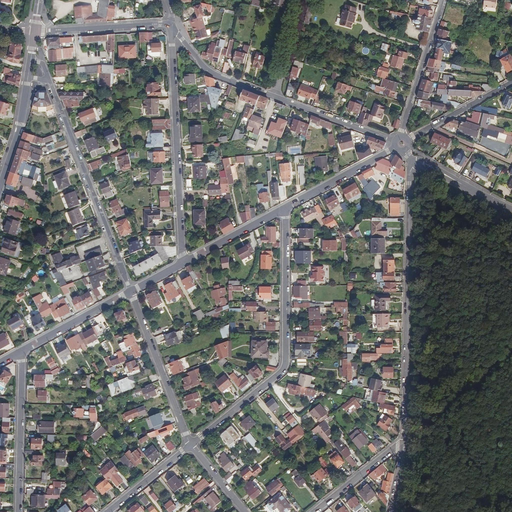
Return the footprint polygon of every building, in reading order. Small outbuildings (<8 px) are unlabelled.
[(76,9),(76,18),(75,18),(76,24),(86,24),(107,22),(107,17),(109,7),(109,0),(101,0),(99,17),(88,18),(88,8),(76,9)] [(276,0),(275,6),(285,9),(287,0),(276,0)] [(484,0),(483,7),(496,9),(497,0),(484,0)] [(354,19),(355,20),(357,15),(356,14),(357,10),(346,6),(345,11),(344,11),(342,16),(343,16),(340,26),(351,29),(353,23),(354,19)] [(198,19),(204,18),(201,8),(200,7),(195,8),(198,19)] [(309,8),(304,24),(309,25),(313,9),(309,8)] [(419,15),(432,18),(433,12),(429,12),(420,9),(419,15)] [(417,28),(429,32),(432,23),(432,18),(419,15),(419,16),(418,20),(417,20),(415,21),(413,20),(413,23),(415,23),(416,22),(418,23),(417,28)] [(196,20),(190,22),(191,26),(194,26),(195,29),(197,38),(199,37),(200,40),(209,37),(204,18),(198,19),(196,20)] [(475,33),(478,20),(468,18),(466,24),(474,26),(473,28),(472,28),(471,32),(475,33)] [(439,36),(439,40),(449,42),(449,39),(448,39),(450,33),(443,31),(444,28),(447,28),(449,24),(442,22),(437,36),(439,36)] [(141,42),(149,42),(148,33),(140,33),(141,42)] [(115,47),(115,35),(80,37),(81,42),(84,42),(108,41),(108,52),(110,52),(111,58),(112,58),(112,64),(102,64),(103,66),(99,66),(99,74),(101,74),(110,73),(114,73),(114,69),(115,47)] [(482,38),(467,36),(463,60),(478,62),(482,38)] [(72,42),(72,37),(47,38),(48,47),(47,50),(50,50),(49,62),(61,61),(61,59),(73,58),(72,52),(74,52),(73,48),(61,49),(60,43),(72,42)] [(232,40),(229,50),(235,52),(238,42),(232,40)] [(450,50),(451,43),(449,42),(439,40),(438,44),(446,46),(445,49),(450,50)] [(221,43),(218,42),(217,47),(213,62),(218,63),(222,49),(220,49),(221,43)] [(161,57),(161,52),(161,44),(157,45),(157,43),(154,43),(154,45),(152,45),(152,46),(148,46),(148,55),(153,58),(161,57)] [(10,55),(21,56),(22,47),(20,45),(12,44),(10,55)] [(443,51),(443,54),(449,55),(450,50),(445,49),(446,46),(438,44),(437,49),(438,49),(443,51)] [(249,53),(251,47),(245,45),(243,53),(237,52),(236,55),(234,61),(243,63),(246,63),(249,53)] [(120,46),(120,58),(136,57),(135,46),(120,46)] [(203,59),(213,62),(217,47),(213,46),(212,49),(210,49),(208,57),(204,56),(203,59)] [(406,60),(408,55),(400,52),(400,51),(395,49),(394,56),(396,56),(404,59),(406,60)] [(429,67),(440,70),(439,72),(441,73),(444,73),(445,66),(444,64),(445,63),(441,62),(443,54),(443,51),(438,49),(434,60),(429,59),(427,67),(429,67)] [(235,52),(229,50),(227,57),(233,59),(234,55),(235,52)] [(495,59),(500,60),(505,57),(502,52),(497,51),(495,59)] [(19,63),(21,56),(10,55),(9,61),(19,63)] [(266,57),(257,55),(254,67),(263,70),(266,57)] [(511,69),(511,57),(511,55),(505,57),(500,60),(504,68),(505,67),(507,72),(511,70),(511,69)] [(401,70),(404,59),(396,56),(394,56),(390,66),(401,70)] [(293,69),(290,80),(295,81),(296,81),(299,70),(298,69),(299,67),(302,68),(304,64),(295,61),(293,69)] [(68,75),(67,66),(57,67),(56,67),(57,76),(68,75)] [(99,74),(99,66),(76,68),(77,76),(99,74)] [(380,67),(377,77),(383,79),(386,80),(389,70),(380,67)] [(19,87),(21,77),(13,74),(10,73),(6,73),(5,74),(3,82),(8,83),(19,87)] [(110,73),(101,74),(100,86),(110,86),(110,82),(110,73)] [(215,84),(214,80),(207,77),(204,75),(205,77),(209,96),(211,105),(211,107),(216,108),(222,90),(214,88),(215,84)] [(196,85),(195,80),(195,76),(185,76),(186,86),(196,85)] [(386,80),(383,79),(380,88),(396,92),(397,89),(398,89),(400,89),(400,88),(399,87),(398,86),(398,84),(386,80)] [(433,83),(423,80),(419,92),(429,94),(430,92),(433,83)] [(148,84),(149,96),(161,95),(161,90),(159,90),(159,84),(148,84)] [(347,91),(350,92),(352,87),(340,84),(337,92),(345,95),(347,91)] [(315,100),(317,96),(319,92),(300,86),(297,96),(309,100),(310,98),(315,100)] [(380,88),(376,86),(374,91),(380,93),(394,98),(396,92),(380,88)] [(240,100),(256,106),(260,96),(243,90),(240,100)] [(429,94),(419,92),(417,98),(428,101),(429,96),(432,96),(432,94),(429,94)] [(37,94),(32,110),(38,112),(46,112),(48,118),(49,118),(50,119),(57,117),(48,93),(37,94)] [(62,93),(60,94),(65,109),(80,107),(77,100),(86,100),(86,93),(62,93)] [(511,103),(511,97),(507,95),(503,106),(510,109),(511,103)] [(264,109),(268,99),(260,96),(256,106),(264,109)] [(159,106),(159,99),(144,100),(144,108),(146,109),(147,116),(159,115),(158,111),(157,110),(157,106),(159,106)] [(189,99),(189,108),(191,108),(191,113),(200,113),(200,103),(200,99),(189,99)] [(416,99),(416,101),(419,102),(418,106),(431,108),(430,112),(433,112),(434,109),(443,110),(444,105),(417,100),(416,99)] [(0,117),(3,118),(4,115),(5,115),(9,105),(0,101),(0,117)] [(357,114),(360,115),(362,111),(363,107),(361,106),(356,104),(350,102),(347,111),(357,114)] [(402,107),(403,106),(393,103),(391,108),(400,112),(401,111),(402,111),(403,111),(403,110),(403,109),(403,108),(402,107)] [(360,115),(357,124),(366,127),(368,121),(369,122),(372,120),(380,123),(383,115),(382,115),(384,108),(375,104),(371,116),(367,114),(367,113),(365,112),(362,111),(360,115)] [(482,106),(474,110),(497,115),(498,109),(482,106)] [(99,116),(96,108),(79,114),(83,123),(84,122),(86,126),(98,121),(96,117),(99,116)] [(253,115),(255,110),(249,108),(245,118),(251,120),(252,117),(253,116),(253,115)] [(468,123),(477,126),(481,113),(475,112),(473,121),(469,120),(468,123)] [(485,114),(481,128),(485,129),(495,132),(497,128),(486,125),(488,119),(495,120),(496,116),(485,114)] [(325,127),(327,121),(311,115),(310,121),(317,124),(316,125),(319,126),(320,125),(325,127)] [(253,116),(252,117),(251,120),(250,122),(247,130),(254,132),(254,134),(260,136),(262,131),(260,130),(263,120),(253,116)] [(286,124),(287,122),(279,119),(277,125),(272,123),(269,133),(282,138),(286,124)] [(393,127),(398,129),(401,121),(395,119),(393,127)] [(153,130),(170,130),(170,120),(152,121),(152,124),(164,124),(164,126),(153,126),(153,130)] [(307,135),(309,125),(295,120),(291,131),(302,134),(300,140),(306,141),(307,139),(307,135)] [(455,121),(446,126),(446,127),(454,131),(454,128),(460,130),(462,123),(455,121)] [(462,123),(460,130),(464,131),(464,133),(477,137),(481,127),(477,126),(468,123),(467,123),(466,125),(462,123)] [(190,144),(202,144),(201,139),(203,139),(202,127),(191,128),(191,139),(190,139),(190,144)] [(114,129),(104,134),(108,142),(114,140),(118,138),(114,129)] [(495,132),(485,129),(483,137),(488,138),(488,136),(493,137),(495,132)] [(235,136),(233,142),(243,140),(245,136),(239,136),(241,132),(238,131),(235,136)] [(24,133),(22,139),(34,143),(35,140),(45,144),(55,139),(54,135),(44,139),(24,133)] [(150,148),(163,148),(163,145),(164,145),(163,133),(152,134),(152,145),(150,145),(150,148)] [(511,146),(511,143),(511,137),(504,134),(499,133),(498,139),(497,141),(511,146)] [(450,141),(435,134),(431,142),(446,149),(450,141)] [(355,146),(353,136),(340,139),(343,150),(355,146)] [(386,143),(370,137),(367,144),(369,148),(376,150),(376,149),(381,150),(384,149),(386,143)] [(85,141),(89,151),(92,150),(93,151),(91,152),(93,158),(106,153),(104,147),(99,149),(99,148),(98,145),(96,141),(94,142),(92,138),(85,141)] [(247,145),(254,148),(257,142),(250,139),(247,145)] [(31,145),(22,141),(19,149),(42,156),(44,151),(30,146),(31,145)] [(203,145),(193,145),(193,151),(194,151),(194,158),(203,158),(203,145)] [(301,147),(288,147),(289,156),(302,155),(301,147)] [(42,156),(19,149),(16,156),(11,173),(24,177),(26,169),(23,168),(25,162),(25,159),(28,160),(29,157),(32,158),(32,159),(40,162),(42,156)] [(370,149),(369,149),(358,153),(360,162),(373,155),(372,153),(370,149)] [(122,169),(132,166),(128,152),(127,150),(110,156),(112,158),(125,153),(126,156),(119,158),(122,169)] [(133,160),(133,163),(140,163),(139,153),(131,154),(131,160),(133,160)] [(152,159),(152,163),(165,162),(164,153),(155,153),(149,154),(150,159),(152,159)] [(455,163),(464,168),(469,160),(460,154),(455,163)] [(401,184),(404,179),(406,179),(406,172),(404,172),(405,168),(402,166),(404,163),(396,155),(391,165),(381,161),(377,163),(378,165),(376,170),(387,174),(388,171),(394,173),(391,179),(401,184)] [(317,173),(322,172),(322,174),(326,174),(326,172),(328,172),(326,157),(316,158),(317,173)] [(224,162),(224,165),(226,173),(227,178),(229,189),(233,188),(231,181),(233,180),(232,175),(233,175),(229,159),(223,160),(224,162)] [(491,171),(476,164),(472,171),(487,178),(491,171)] [(282,179),(284,179),(284,182),(291,182),(291,178),(290,165),(281,166),(282,179)] [(33,181),(37,182),(41,170),(31,167),(27,179),(33,181)] [(194,167),(194,179),(207,178),(206,167),(194,167)] [(371,169),(362,174),(363,175),(358,177),(360,181),(364,179),(374,173),(371,169)] [(151,170),(152,184),(161,183),(160,177),(162,177),(162,170),(151,170)] [(56,177),(60,189),(71,185),(66,172),(56,177)] [(24,177),(11,173),(6,188),(13,191),(14,187),(16,187),(19,180),(22,181),(21,184),(31,188),(33,181),(27,179),(24,177)] [(221,192),(230,192),(229,189),(227,178),(221,178),(220,178),(221,185),(209,185),(209,194),(221,194),(221,192)] [(365,188),(372,194),(375,192),(379,187),(373,180),(368,185),(365,188)] [(106,199),(114,196),(112,191),(111,191),(109,187),(110,187),(109,183),(101,186),(106,199)] [(353,199),(361,193),(356,184),(344,191),(351,204),(354,202),(353,199)] [(260,194),(261,202),(270,201),(269,193),(271,193),(270,187),(258,188),(259,194),(260,194)] [(61,193),(66,207),(68,206),(64,195),(70,193),(69,191),(61,193)] [(70,209),(80,205),(75,192),(65,196),(70,209)] [(169,192),(160,192),(161,207),(169,207),(169,192)] [(25,201),(8,195),(5,204),(14,207),(15,205),(23,208),(25,201)] [(335,196),(326,202),(331,211),(335,208),(334,207),(339,204),(335,196)] [(392,199),(391,215),(400,215),(400,199),(392,199)] [(110,203),(117,218),(129,213),(126,208),(122,209),(117,200),(110,203)] [(319,206),(315,208),(321,220),(325,217),(319,206)] [(321,220),(315,208),(312,210),(312,209),(308,211),(302,214),(307,223),(316,217),(320,225),(321,224),(323,223),(321,220)] [(9,209),(8,215),(22,220),(24,214),(9,209)] [(73,226),(84,222),(79,209),(69,213),(73,226)] [(205,224),(205,210),(195,210),(195,224),(205,224)] [(145,213),(146,228),(153,228),(153,220),(161,219),(160,212),(145,213)] [(338,224),(333,216),(324,221),(326,226),(328,225),(329,227),(331,225),(333,227),(338,224)] [(382,218),(373,218),(373,235),(388,236),(388,229),(381,229),(382,218)] [(9,219),(4,231),(15,235),(19,223),(9,219)] [(132,232),(127,219),(117,223),(121,236),(132,232)] [(220,226),(225,234),(235,229),(229,219),(221,223),(222,225),(220,226)] [(77,229),(81,239),(89,235),(87,230),(90,229),(88,224),(77,229)] [(263,243),(274,243),(275,243),(275,228),(270,228),(270,229),(268,229),(268,239),(263,238),(258,240),(259,244),(263,243)] [(300,239),(304,239),(314,239),(313,229),(300,229),(300,239)] [(154,247),(162,247),(161,236),(151,236),(152,247),(154,247)] [(1,251),(14,256),(19,242),(6,238),(1,251)] [(385,253),(385,239),(372,239),(372,253),(385,253)] [(143,250),(139,240),(129,244),(132,250),(130,251),(131,254),(143,250)] [(324,241),(325,251),(338,251),(337,241),(324,241)] [(250,243),(245,246),(246,247),(244,248),(238,251),(242,260),(252,254),(251,252),(254,251),(250,243)] [(162,247),(154,247),(158,254),(133,268),(138,276),(168,259),(162,247)] [(100,256),(102,255),(99,249),(86,254),(87,258),(83,260),(84,262),(87,261),(100,256)] [(297,252),(297,264),(311,264),(311,251),(297,252)] [(60,272),(80,264),(80,263),(81,262),(79,257),(76,258),(75,257),(70,259),(71,261),(65,263),(61,254),(53,257),(59,272),(60,272)] [(104,266),(100,256),(87,261),(91,271),(104,266)] [(263,256),(262,256),(261,268),(272,269),(272,256),(263,256)] [(0,257),(0,273),(6,275),(11,261),(0,257)] [(229,267),(229,257),(221,259),(223,268),(229,267)] [(384,273),(395,273),(395,258),(385,258),(384,273)] [(194,272),(190,266),(186,268),(190,277),(182,282),(189,294),(197,290),(193,281),(197,279),(194,272)] [(314,276),(313,276),(312,276),(312,281),(313,281),(313,282),(324,282),(324,277),(326,275),(326,273),(324,272),(324,267),(313,267),(313,273),(314,273),(314,276)] [(198,270),(194,272),(197,279),(198,279),(202,277),(198,270)] [(57,273),(54,274),(61,287),(67,285),(60,272),(59,272),(57,273)] [(94,290),(96,289),(101,286),(99,282),(107,279),(104,272),(90,278),(94,290)] [(179,288),(176,281),(172,283),(172,282),(165,287),(168,292),(169,294),(166,296),(169,301),(179,295),(176,290),(179,288)] [(61,287),(65,295),(69,293),(66,288),(68,286),(68,287),(74,285),(73,283),(67,285),(61,287)] [(396,291),(396,283),(380,283),(380,287),(383,288),(385,288),(385,291),(396,291)] [(226,304),(225,300),(225,296),(227,295),(226,289),(223,290),(223,289),(221,289),(221,286),(215,287),(216,291),(212,292),(214,300),(217,299),(218,303),(222,302),(223,305),(226,304)] [(298,287),(295,287),(295,297),(303,297),(303,299),(308,299),(308,286),(307,286),(298,287)] [(264,302),(271,302),(271,288),(261,288),(261,299),(264,299),(264,302)] [(161,300),(156,292),(156,291),(147,297),(153,308),(162,302),(161,300)] [(81,297),(85,305),(93,301),(88,293),(81,297)] [(32,298),(41,315),(51,309),(56,318),(60,316),(54,305),(53,303),(48,306),(47,304),(43,306),(43,305),(42,305),(39,300),(42,299),(40,294),(32,298)] [(376,296),(376,310),(386,310),(386,301),(391,301),(391,296),(376,296)] [(85,306),(85,305),(81,297),(77,299),(77,297),(74,299),(75,300),(73,301),(77,310),(81,307),(82,309),(85,307),(85,306)] [(60,316),(61,318),(70,313),(66,306),(67,305),(64,299),(54,305),(60,316)] [(245,311),(256,311),(256,302),(245,302),(245,311)] [(39,313),(38,310),(33,312),(31,306),(28,307),(32,316),(39,313)] [(345,314),(345,320),(348,320),(348,313),(348,308),(341,308),(337,308),(337,314),(345,314)] [(310,309),(310,318),(315,318),(315,321),(322,321),(326,320),(327,317),(319,318),(319,309),(310,309)] [(116,314),(119,322),(127,318),(124,311),(116,314)] [(200,311),(194,314),(197,321),(204,318),(200,311)] [(255,322),(268,322),(268,318),(267,318),(267,312),(255,312),(255,322)] [(390,319),(390,313),(378,313),(378,326),(389,326),(388,320),(390,319)] [(19,327),(20,330),(26,327),(18,314),(13,317),(14,319),(8,323),(12,331),(19,327)] [(33,318),(35,321),(31,323),(36,331),(45,325),(39,315),(33,318)] [(311,332),(314,332),(322,332),(322,321),(315,321),(310,321),(310,331),(311,331),(311,332)] [(97,323),(92,326),(93,329),(96,333),(103,329),(101,326),(100,327),(97,323)] [(230,334),(230,332),(229,325),(220,329),(223,336),(230,334)] [(96,333),(93,329),(84,334),(83,333),(80,335),(84,343),(86,346),(99,339),(96,333)] [(183,338),(181,331),(176,333),(165,337),(169,347),(181,342),(180,339),(183,338)] [(298,341),(298,345),(307,345),(307,341),(314,341),(314,332),(311,332),(308,332),(308,333),(298,333),(298,341)] [(5,333),(0,335),(0,349),(10,344),(5,333)] [(80,335),(79,334),(68,341),(73,350),(76,348),(77,350),(84,347),(82,344),(84,343),(80,335)] [(136,358),(142,356),(136,340),(135,340),(133,334),(125,337),(127,343),(126,343),(125,342),(119,344),(124,354),(128,352),(129,356),(135,354),(136,358)] [(225,358),(230,357),(230,341),(223,343),(225,349),(218,351),(221,360),(225,358)] [(253,341),(252,356),(269,357),(269,350),(266,350),(266,342),(253,341)] [(72,353),(67,343),(56,349),(62,359),(72,353)] [(225,349),(223,343),(216,346),(218,351),(225,349)] [(296,355),(296,359),(297,360),(306,360),(307,348),(310,348),(310,346),(307,346),(307,345),(297,345),(296,355)] [(121,364),(128,361),(126,358),(126,357),(113,362),(112,360),(111,361),(113,364),(114,367),(121,364)] [(68,376),(66,372),(60,372),(52,358),(47,361),(51,369),(54,375),(68,376)] [(181,360),(170,364),(173,371),(174,371),(175,374),(185,370),(181,360)] [(348,360),(344,360),(344,376),(347,376),(347,379),(352,379),(352,366),(358,366),(358,362),(353,362),(348,362),(348,360)] [(128,364),(129,366),(128,367),(126,369),(128,374),(129,377),(133,376),(141,372),(138,364),(137,365),(136,361),(128,364)] [(114,367),(111,368),(113,373),(123,369),(121,364),(114,367)] [(249,372),(256,379),(259,376),(258,374),(260,372),(255,367),(249,372)] [(201,368),(189,373),(190,376),(184,378),(186,384),(184,385),(186,389),(200,384),(196,375),(205,372),(201,368)] [(385,368),(385,378),(394,378),(394,368),(385,368)] [(13,375),(5,371),(0,379),(8,383),(13,375)] [(243,392),(251,385),(246,379),(244,381),(241,377),(238,380),(232,372),(229,374),(231,376),(230,376),(240,390),(241,390),(243,392)] [(300,374),(298,386),(309,389),(312,376),(300,374)] [(53,375),(46,375),(46,376),(36,376),(35,387),(46,387),(46,380),(53,380),(53,375)] [(133,376),(129,377),(108,386),(112,397),(114,396),(114,395),(121,392),(122,393),(132,389),(130,385),(136,383),(136,382),(133,376)] [(216,383),(223,392),(233,385),(226,376),(216,383)] [(376,391),(381,392),(382,387),(380,387),(381,384),(382,381),(372,378),(369,389),(376,391)] [(157,395),(152,384),(147,386),(148,388),(143,390),(147,399),(157,395)] [(289,384),(288,384),(288,388),(291,389),(290,394),(299,396),(300,393),(314,397),(316,390),(309,389),(298,386),(289,384)] [(39,391),(39,400),(39,401),(48,401),(48,391),(39,391)] [(384,404),(386,393),(381,392),(376,391),(374,397),(369,396),(368,401),(384,404)] [(185,396),(189,409),(190,409),(195,407),(196,406),(193,399),(196,398),(194,393),(185,396)] [(358,409),(361,406),(359,403),(354,398),(354,397),(352,399),(342,406),(346,411),(354,405),(358,409)] [(266,405),(272,412),(279,406),(274,399),(266,405)] [(212,404),(214,406),(216,411),(217,412),(224,408),(221,402),(219,404),(217,401),(212,404)] [(0,402),(0,417),(3,417),(9,417),(10,403),(0,402)] [(321,424),(324,421),(322,419),(326,415),(328,414),(320,404),(310,412),(312,416),(313,415),(315,418),(316,417),(321,424)] [(400,418),(401,416),(394,415),(396,407),(382,404),(381,408),(390,410),(389,414),(394,415),(394,417),(400,418)] [(73,413),(75,415),(75,418),(91,418),(91,421),(98,421),(96,406),(95,406),(84,406),(83,407),(81,409),(75,409),(75,412),(73,413)] [(145,406),(123,415),(124,418),(127,417),(128,420),(139,416),(140,417),(148,414),(145,406)] [(150,417),(156,431),(165,427),(164,424),(160,413),(150,417)] [(298,423),(292,415),(287,419),(293,427),(298,423)] [(379,426),(387,431),(391,425),(390,425),(393,420),(386,416),(383,421),(382,420),(379,426)] [(250,417),(241,424),(247,431),(255,424),(250,417)] [(91,436),(95,441),(107,431),(98,421),(97,425),(91,436)] [(54,432),(54,423),(39,422),(39,432),(54,432)] [(328,429),(323,423),(320,426),(325,431),(328,429)] [(165,427),(156,431),(147,434),(149,436),(156,434),(158,437),(159,438),(161,437),(162,435),(162,436),(169,433),(169,431),(173,429),(175,428),(174,424),(172,425),(171,425),(165,427)] [(319,425),(311,431),(314,434),(318,431),(321,435),(325,432),(319,425)] [(291,439),(290,440),(294,445),(297,443),(295,441),(304,434),(298,426),(291,432),(292,432),(288,435),(291,439)] [(232,427),(227,431),(238,444),(240,443),(238,440),(241,438),(232,427)] [(369,442),(359,429),(357,431),(354,433),(355,434),(351,437),(360,448),(369,442)] [(233,449),(238,444),(227,431),(222,435),(233,449)] [(328,443),(331,440),(325,432),(321,435),(328,443)] [(257,454),(262,451),(251,433),(246,435),(257,454)] [(293,446),(289,441),(287,442),(281,435),(276,439),(281,444),(283,442),(285,444),(281,447),(284,450),(289,446),(290,448),(293,446)] [(149,439),(147,436),(139,441),(141,444),(149,439)] [(252,446),(245,437),(242,440),(249,449),(252,446)] [(33,439),(33,449),(43,449),(43,439),(33,439)] [(334,444),(353,467),(356,464),(349,456),(351,455),(346,448),(344,449),(338,441),(334,444)] [(165,445),(170,451),(174,447),(169,442),(165,445)] [(145,455),(152,463),(154,461),(153,461),(160,455),(153,447),(144,454),(145,455)] [(126,455),(134,465),(136,467),(140,464),(138,461),(140,459),(145,455),(144,454),(140,449),(133,454),(131,451),(126,455)] [(66,458),(66,450),(60,450),(60,453),(57,453),(57,455),(57,465),(62,466),(62,464),(65,464),(65,458),(66,458)] [(344,462),(336,451),(330,457),(338,467),(344,462)] [(219,461),(227,472),(234,466),(224,453),(221,455),(223,457),(219,461)] [(130,469),(134,465),(126,455),(120,460),(125,466),(127,465),(130,469)] [(33,465),(43,465),(43,460),(45,460),(45,456),(35,456),(35,460),(33,460),(33,461),(32,461),(32,464),(33,464),(33,465)] [(238,461),(243,467),(246,465),(241,458),(238,461)] [(111,461),(105,466),(120,484),(123,482),(116,474),(119,471),(111,461)] [(255,477),(262,471),(257,465),(253,469),(250,466),(248,468),(241,473),(246,480),(253,474),(255,477)] [(105,466),(99,470),(107,479),(108,481),(110,479),(117,487),(120,484),(105,466)] [(383,473),(386,471),(382,466),(370,475),(375,481),(383,474),(383,473)] [(324,470),(322,468),(313,476),(314,478),(316,477),(320,482),(331,473),(327,468),(324,470)] [(224,477),(227,481),(232,476),(230,473),(224,477)] [(383,489),(391,490),(394,474),(389,473),(387,480),(385,480),(383,489)] [(180,482),(175,476),(168,482),(175,491),(184,484),(181,480),(180,482)] [(194,487),(205,479),(203,476),(192,485),(194,487)] [(210,484),(213,481),(208,476),(205,479),(209,484),(210,484)] [(301,487),(307,482),(302,476),(298,479),(296,481),(301,487)] [(109,493),(114,489),(108,481),(107,479),(97,487),(103,494),(107,491),(109,493)] [(205,487),(209,484),(205,479),(194,487),(197,490),(200,488),(203,485),(205,487)] [(267,488),(273,496),(281,489),(284,486),(278,479),(267,488)] [(64,489),(65,490),(65,489),(67,484),(66,484),(66,482),(57,482),(57,488),(55,488),(55,491),(54,491),(48,491),(48,495),(60,495),(60,489),(64,489)] [(252,482),(244,488),(253,499),(261,493),(252,482)] [(205,488),(210,484),(209,484),(205,487),(203,485),(200,488),(197,490),(195,491),(197,494),(205,488)] [(367,502),(377,494),(369,485),(360,493),(367,502)] [(222,502),(211,489),(203,496),(211,505),(208,507),(212,511),(215,511),(218,508),(216,506),(222,502)] [(80,495),(89,505),(97,499),(90,491),(84,497),(81,494),(80,495)] [(379,496),(387,506),(388,501),(382,493),(379,496)] [(277,507),(281,511),(286,511),(292,508),(280,494),(274,499),(273,498),(271,500),(272,501),(268,503),(274,510),(277,507)] [(348,502),(355,511),(356,511),(364,506),(355,496),(348,502)] [(297,508),(300,506),(294,497),(291,500),(297,508)] [(176,511),(184,505),(181,501),(175,506),(171,501),(165,506),(169,511),(170,511),(174,509),(176,511)]
